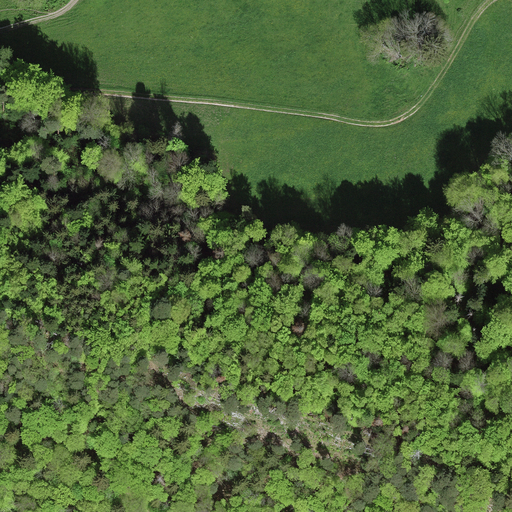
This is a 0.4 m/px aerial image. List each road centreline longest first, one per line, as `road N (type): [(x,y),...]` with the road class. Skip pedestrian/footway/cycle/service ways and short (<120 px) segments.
road 1 (track): [(0,86),(244,105),(379,125),(416,108),(490,0)]
road 2 (track): [(0,140),(314,238)]
road 3 (track): [(314,238),(374,342),(452,379),(511,396)]
